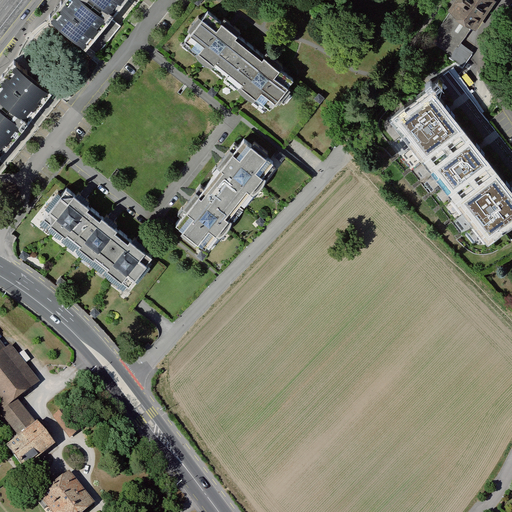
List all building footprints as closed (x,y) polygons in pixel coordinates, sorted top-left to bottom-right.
[(63,0),(49,18),(87,47),(124,0),(63,0)] [(456,0),(449,11),(478,30),(498,0),(456,0)] [(201,52),(217,65),(219,62),(247,85),(244,87),(260,100),(266,92),(279,104),(293,87),(278,75),(283,68),(268,56),(265,59),(238,37),(241,34),(225,22),(220,29),(206,17),(192,34),(206,45),(201,52)] [(0,158),(55,87),(17,58),(0,80),(0,158)] [(464,128),(432,87),(391,120),(423,160),(464,128)] [(496,168),(464,128),(423,160),(456,201),(496,168)] [(193,216),(183,229),(198,241),(209,227),(217,233),(229,218),(225,215),(247,187),(251,189),(263,174),(256,169),(268,154),(252,142),(240,156),(233,150),(221,166),(223,168),(201,196),(199,194),(186,210),(193,216)] [(511,222),(511,188),(496,168),(456,201),(488,241),(511,222)] [(64,195),(52,209),(59,215),(52,223),(68,236),(70,233),(84,243),(81,246),(96,259),(99,256),(112,267),(110,269),(126,282),(132,274),(139,280),(151,264),(144,258),(150,251),(134,238),(131,242),(118,232),(121,228),(105,215),(103,218),(89,208),(92,204),(78,193),(71,201),(64,195)] [(0,340),(0,412),(21,439),(9,449),(28,473),(59,447),(41,424),(39,426),(20,402),(43,384),(13,346),(8,350),(0,340)] [(91,511),(98,506),(73,474),(43,500),(52,511),(91,511)]
